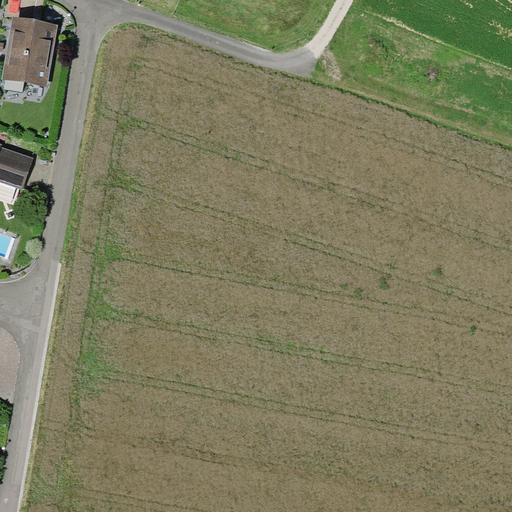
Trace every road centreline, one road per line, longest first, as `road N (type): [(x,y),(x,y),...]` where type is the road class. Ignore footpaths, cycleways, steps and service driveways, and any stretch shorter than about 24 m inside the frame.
road 1 (residential): [(36,317),(91,0)]
road 2 (track): [(91,0),(303,67)]
road 3 (track): [(511,131),(303,67)]
road 4 (residential): [(5,511),(36,317)]
